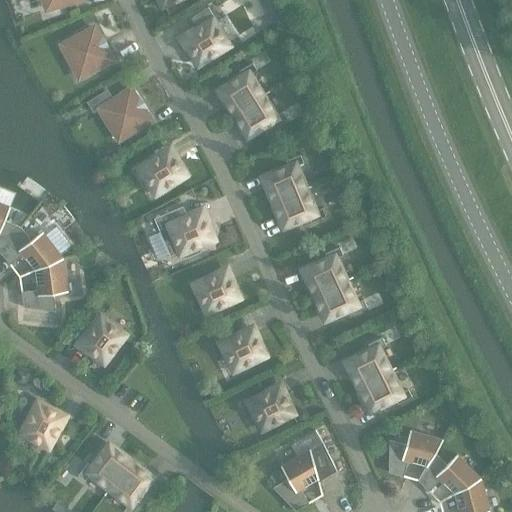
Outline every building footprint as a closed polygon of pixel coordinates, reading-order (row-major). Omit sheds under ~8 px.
[(198,30),(184,39),(199,63),(227,45),(226,44),(213,23),(212,22),(216,20),(213,15),(208,7),(191,18),(198,30)] [(94,28),(62,45),(72,64),(77,61),(84,75),(111,60),(94,28)] [(243,78),(220,92),(234,114),(262,96),(249,75),(257,70),(252,63),(239,72),(243,78)] [(110,93),(97,101),(101,107),(99,109),(110,126),(115,123),(124,137),(150,120),(130,89),(114,100),(110,93)] [(262,96),(234,114),(248,136),(270,122),(274,128),(287,119),(283,112),(275,117),(262,96)] [(168,151),(140,169),(155,193),(183,175),(168,151)] [(288,168),(264,178),(274,202),(304,189),(295,167),(303,163),(300,155),(285,161),(288,168)] [(304,189),(274,202),(284,226),(308,216),(311,222),(325,216),(322,209),(313,212),(304,189)] [(0,203),(0,252),(0,253),(1,253),(20,228),(20,227),(5,221),(10,207),(0,203)] [(159,232),(148,237),(157,259),(169,254),(170,257),(181,252),(184,260),(202,252),(198,245),(211,239),(200,213),(188,218),(183,206),(154,219),(159,232)] [(20,228),(1,253),(1,254),(10,266),(27,253),(30,256),(34,254),(44,267),(63,259),(63,258),(42,232),(31,241),(21,228),(20,228)] [(328,260),(304,271),(315,295),(344,281),(334,259),(343,255),(339,247),(325,254),(328,260)] [(43,289),(21,292),(23,307),(56,311),(53,294),(68,292),(63,259),(44,267),(46,285),(42,286),(43,289)] [(225,272),(195,285),(207,311),(237,297),(225,272)] [(344,281),(315,295),(326,319),(350,308),(353,314),(367,308),(363,300),(355,304),(344,281)] [(101,318),(81,344),(103,361),(123,335),(101,318)] [(252,330),(222,344),(234,370),(264,355),(252,330)] [(371,351),(347,363),(359,386),(388,372),(377,350),(385,345),(382,338),(368,345),(371,351)] [(388,372),(359,386),(371,410),(394,398),(398,404),(412,397),(408,389),(399,394),(388,372)] [(279,388),(249,403),(262,428),(292,413),(279,388)] [(131,389),(122,403),(128,407),(137,394),(131,389)] [(38,404),(23,433),(48,446),(63,417),(38,404)] [(406,445),(389,440),(388,473),(403,477),(408,458),(414,460),(415,456),(430,460),(435,453),(443,440),(409,431),(406,445)] [(288,479),(273,488),(295,511),(308,503),(299,487),(303,485),(301,481),(316,472),(319,481),(336,471),(322,442),(280,466),(288,479)] [(87,463),(78,476),(85,481),(90,474),(110,488),(131,463),(109,447),(93,468),(87,463)] [(430,460),(418,481),(429,492),(443,477),(447,481),(450,478),(461,490),(480,479),(480,478),(457,455),(446,465),(435,453),(430,460)] [(131,463),(110,488),(130,503),(124,511),(125,511),(133,511),(140,503),(135,499),(151,478),(131,463)] [(462,511),(486,511),(489,511),(481,479),(480,479),(461,490),(466,508),(462,509),(462,511)]
